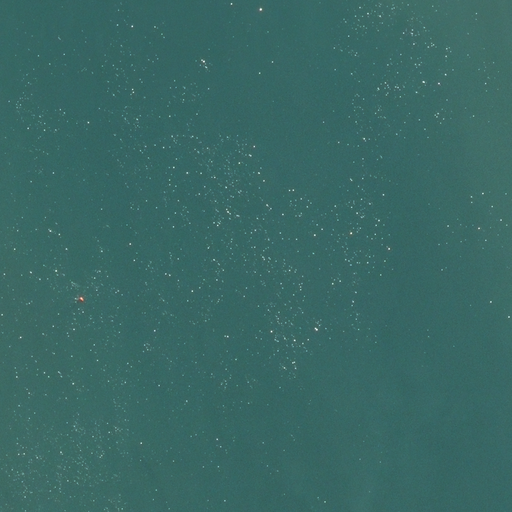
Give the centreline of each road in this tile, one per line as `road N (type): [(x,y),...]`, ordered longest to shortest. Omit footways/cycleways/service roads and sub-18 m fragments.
road 1 (trunk): [(0,362),(511,215)]
road 2 (trunk): [(511,262),(0,409)]
road 3 (track): [(157,511),(338,460)]
